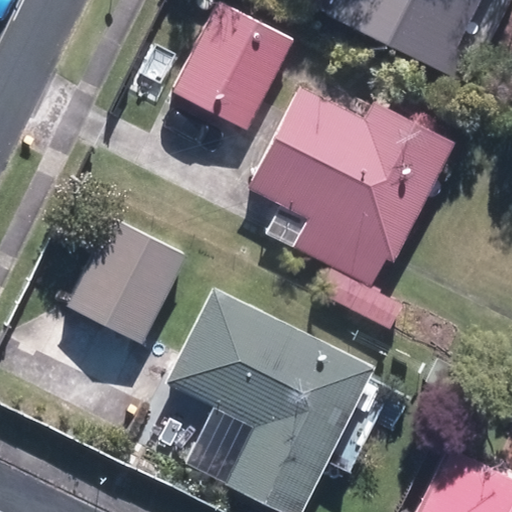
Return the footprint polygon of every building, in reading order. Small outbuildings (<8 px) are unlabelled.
[(286,36),(216,0),(213,0),(168,90),(240,128),(286,36)] [(511,0),(301,0),(464,79),(474,55),(455,46),(466,24),(504,41),(511,24),(511,0)] [(313,291),(387,327),(401,302),(370,287),(385,255),(394,259),(455,139),(373,98),(365,115),(300,82),(247,186),(280,203),(265,232),(328,263),(313,291)] [(164,139),(88,100),(69,136),(146,175),(164,139)] [(164,211),(222,239),(236,211),(178,183),(164,211)] [(186,248),(120,209),(67,299),(133,338),(186,248)] [(225,480),(288,511),(300,511),(376,364),(213,283),(164,380),(253,424),(225,480)] [(410,511),(511,511),(511,444),(500,470),(443,442),(410,511)]
